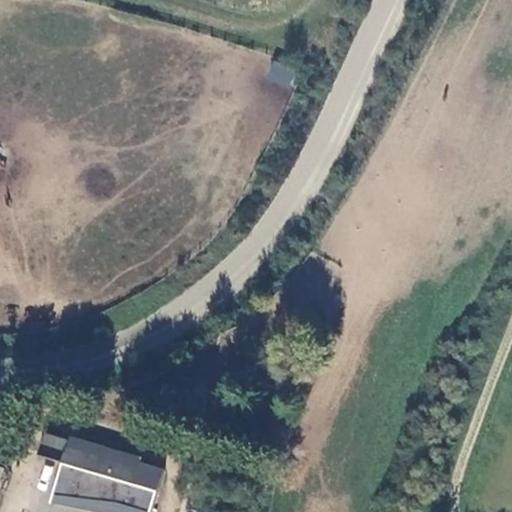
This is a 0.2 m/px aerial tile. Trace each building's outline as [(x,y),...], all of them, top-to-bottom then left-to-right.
[(288,86),(294,70),(273,62),(267,78),(288,86)] [(46,432),(39,453),(64,461),(57,482),(125,505),(138,464),(46,432)] [(64,461),(39,453),(32,473),(57,482),(64,461)] [(138,464),(125,505),(145,511),(149,511),(163,472),(138,464)] [(255,511),(258,503),(199,488),(192,511),(255,511)]
